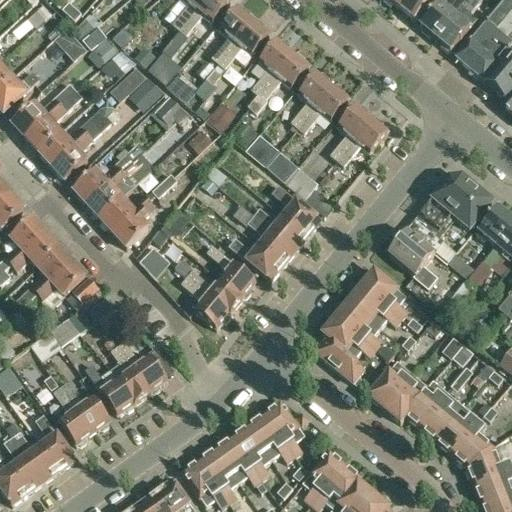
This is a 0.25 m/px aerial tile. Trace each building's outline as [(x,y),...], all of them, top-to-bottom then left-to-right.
[(24,0),(33,9),(39,4),(35,0),(24,0)] [(137,0),(136,1),(134,4),(139,9),(146,0),(137,0)] [(170,0),(164,0),(161,3),(167,10),(174,4),(170,0)] [(172,30),(179,35),(208,0),(181,0),(180,1),(190,9),(172,30)] [(208,0),(179,35),(186,41),(189,37),(203,20),(212,28),(231,6),(229,4),(230,1),(228,0),(208,0)] [(385,0),(396,9),(403,0),(385,0)] [(414,24),(419,18),(434,0),(403,0),(396,9),(414,24)] [(421,33),(428,39),(430,37),(436,42),(469,0),(457,0),(453,5),(447,0),(444,0),(440,6),(426,23),(421,29),(423,31),(421,33)] [(441,49),(448,55),(449,53),(451,55),(456,49),(477,23),(470,17),(483,0),(469,0),(436,42),(442,47),(441,49)] [(485,86),(487,85),(501,66),(499,64),(511,48),(511,45),(509,43),(511,38),(511,0),(507,0),(456,62),(485,86)] [(81,18),(69,6),(62,14),(74,25),(81,18)] [(238,12),(233,18),(220,34),(229,42),(212,63),(219,69),(254,25),(247,19),(248,16),(243,12),(239,13),(238,12)] [(73,34),(82,45),(89,39),(96,33),(86,22),(73,34)] [(54,32),(60,38),(66,32),(68,30),(62,24),(54,32)] [(261,31),(254,25),(219,69),(207,83),(215,89),(222,79),(220,78),(224,73),(226,75),(229,70),(236,63),(244,70),(270,38),(269,37),(269,34),(264,30),(261,31)] [(124,30),(111,44),(122,53),(134,40),(124,30)] [(87,55),(66,32),(60,38),(54,44),(74,66),(87,55)] [(511,38),(509,43),(511,45),(511,48),(499,64),(501,66),(487,85),(496,92),(496,95),(501,99),(504,99),(507,101),(511,95),(511,94),(511,38)] [(98,48),(89,39),(82,45),(91,54),(98,48)] [(107,42),(94,54),(104,67),(118,55),(107,42)] [(252,95),(258,100),(293,57),(287,52),(287,48),(282,44),(279,45),(278,44),(259,67),(268,74),(255,91),(252,95)] [(144,51),(134,62),(146,72),(155,61),(144,51)] [(147,75),(166,91),(177,78),(172,62),(164,56),(147,75)] [(101,72),(106,78),(112,72),(120,81),(131,72),(118,57),(101,72)] [(300,63),(293,57),(258,100),(249,112),(256,118),(267,105),(266,104),(268,102),(282,86),(291,93),(309,71),(308,70),(309,66),(304,62),(300,63)] [(0,66),(0,94),(14,82),(7,75),(11,71),(3,63),(0,66)] [(136,73),(110,96),(120,106),(145,83),(136,73)] [(14,82),(0,94),(0,113),(4,118),(31,94),(30,92),(40,83),(33,75),(19,88),(14,82)] [(179,76),(177,78),(166,91),(186,108),(196,96),(198,93),(179,76)] [(317,77),(312,83),(299,99),(308,107),(294,123),(291,128),(298,133),(332,90),(326,84),(326,81),(322,77),(318,78),(317,77)] [(128,101),(143,116),(162,97),(147,83),(128,101)] [(13,127),(26,141),(76,94),(71,88),(56,101),(43,114),(35,106),(13,127)] [(340,96),(332,90),(298,133),(305,139),(308,134),(322,118),(331,125),(349,103),(348,102),(348,99),(343,95),(340,96)] [(82,101),(76,94),(26,141),(40,156),(62,135),(55,128),(69,115),(74,111),(73,110),(82,101)] [(170,120),(184,132),(192,122),(179,110),(170,120)] [(356,110),(351,116),(338,132),(347,139),(333,156),(330,160),(336,165),(371,122),(365,117),(366,114),(361,110),(358,111),(356,110)] [(114,114),(107,120),(113,126),(120,120),(114,114)] [(53,170),(105,121),(100,115),(83,130),(69,143),(62,135),(40,156),(53,170)] [(53,170),(66,185),(89,164),(82,157),(112,129),(105,121),(53,170)] [(379,129),(371,122),(336,165),(343,171),(347,167),(360,151),(370,159),(388,136),(387,135),(387,132),(383,128),(379,129)] [(244,126),(232,140),(245,151),(257,136),(244,126)] [(213,146),(201,133),(188,146),(200,159),(213,146)] [(266,172),(279,156),(259,139),(246,155),(266,172)] [(286,189),(299,172),(279,156),(266,172),(286,189)] [(75,194),(89,209),(129,171),(131,169),(124,163),(118,168),(104,181),(97,173),(75,194)] [(227,179),(214,169),(206,180),(219,190),(227,179)] [(89,209),(103,224),(124,202),(117,194),(130,182),(135,178),(129,171),(89,209)] [(318,188),(299,172),(286,189),(305,204),(314,193),(318,188)] [(171,178),(161,187),(168,194),(177,185),(171,178)] [(432,204),(452,220),(475,193),(460,180),(451,181),(432,204)] [(218,190),(208,182),(202,190),(212,198),(218,190)] [(0,208),(12,198),(0,184),(0,208)] [(168,194),(161,187),(151,196),(155,200),(158,203),(168,194)] [(285,220),(309,240),(321,225),(297,206),(279,190),(272,198),(290,213),(285,220)] [(305,204),(324,221),(325,220),(334,210),(314,193),(305,204)] [(492,207),(475,193),(452,220),(470,234),(492,207)] [(103,224),(115,238),(149,205),(155,200),(151,196),(144,197),(131,209),(124,202),(103,224)] [(12,198),(0,208),(0,231),(2,233),(25,212),(12,198)] [(447,226),(452,220),(432,204),(416,224),(408,234),(436,256),(435,258),(441,263),(447,256),(438,249),(440,246),(438,243),(450,228),(447,226)] [(149,205),(115,238),(128,251),(150,231),(144,224),(156,213),(149,205)] [(487,243),(496,250),(511,230),(511,223),(498,212),(475,240),(483,247),(487,243)] [(297,255),(309,240),(285,220),(278,228),(260,213),(255,220),(273,235),(297,255)] [(177,214),(164,229),(178,240),(190,225),(177,214)] [(266,244),(261,250),(285,270),(297,255),(273,235),(255,220),(247,228),(266,244)] [(17,251),(5,262),(0,266),(0,278),(6,273),(11,268),(47,236),(33,221),(10,242),(17,251)] [(511,265),(511,230),(496,250),(482,268),(490,274),(501,261),(510,269),(511,265)] [(425,270),(435,258),(436,256),(408,234),(388,257),(414,280),(413,282),(428,294),(439,281),(425,270)] [(30,264),(37,272),(61,251),(47,236),(11,268),(17,276),(30,264)] [(162,236),(155,244),(163,251),(170,243),(162,236)] [(271,286),(285,270),(261,250),(254,258),(235,243),(229,251),(247,266),(262,278),(271,286)] [(44,279),(31,291),(15,305),(22,313),(38,298),(74,265),(61,251),(37,272),(44,279)] [(220,284),(243,302),(243,301),(247,302),(250,297),(249,294),(255,286),(246,279),(213,251),(207,258),(228,275),(220,284)] [(140,266),(155,284),(170,266),(153,252),(140,266)] [(455,258),(447,267),(468,284),(475,274),(455,258)] [(243,302),(220,284),(215,291),(182,263),(176,270),(188,280),(231,317),(243,302)] [(87,280),(74,265),(38,298),(44,305),(56,293),(64,301),(87,280)] [(13,279),(6,273),(0,278),(0,288),(1,290),(13,279)] [(374,275),(363,288),(360,291),(401,324),(407,316),(399,310),(406,301),(374,275)] [(231,317),(188,280),(182,287),(203,305),(194,315),(207,326),(216,334),(222,326),(226,327),(230,322),(229,319),(229,318),(230,319),(231,317)] [(78,315),(83,309),(85,307),(100,293),(90,283),(75,297),(68,305),(78,315)] [(474,293),(464,285),(441,314),(451,322),(474,293)] [(401,324),(360,291),(347,307),(379,334),(386,325),(394,332),(401,324)] [(511,313),(511,312),(511,292),(511,293),(508,298),(509,299),(498,312),(507,319),(511,313)] [(100,322),(114,311),(108,302),(93,314),(100,322)] [(347,307),(336,320),(334,323),(375,356),(380,349),(372,342),(379,334),(347,307)] [(79,316),(69,323),(73,328),(80,337),(92,329),(82,315),(81,314),(79,316)] [(411,322),(406,328),(416,336),(421,330),(411,322)] [(69,323),(51,337),(62,351),(80,337),(73,328),(69,323)] [(334,323),(322,337),(328,342),(316,358),(353,388),(353,387),(363,396),(372,385),(362,377),(363,376),(352,367),(361,357),(369,363),(375,356),(334,323)] [(432,326),(426,333),(435,341),(441,334),(432,326)] [(31,350),(35,356),(40,353),(49,365),(62,356),(48,337),(31,350)] [(416,346),(410,340),(402,349),(409,355),(416,346)] [(453,342),(442,356),(451,363),(462,350),(453,342)] [(122,355),(152,397),(168,385),(151,361),(141,368),(129,350),(125,346),(118,350),(122,355)] [(383,349),(377,356),(389,365),(394,358),(383,349)] [(1,350),(0,350),(0,371),(11,363),(1,350)] [(152,397),(122,355),(118,350),(111,356),(127,378),(118,384),(136,408),(152,397)] [(511,357),(510,356),(499,370),(511,379),(511,357)] [(413,380),(407,374),(397,366),(368,401),(384,414),(413,380)] [(102,381),(96,373),(93,369),(85,374),(119,421),(136,408),(118,384),(111,375),(102,381)] [(0,375),(0,391),(7,401),(22,390),(8,370),(0,375)] [(458,381),(465,386),(472,376),(466,371),(458,381)] [(493,375),(488,381),(497,389),(503,383),(493,375)] [(44,384),(51,394),(58,389),(51,380),(44,384)] [(400,427),(405,421),(428,392),(413,380),(384,414),(400,427)] [(465,386),(458,381),(451,390),(457,395),(465,386)] [(60,392),(63,397),(94,438),(111,426),(93,401),(83,409),(68,387),(60,392)] [(405,421),(420,433),(448,399),(441,393),(433,387),(428,392),(405,421)] [(77,450),(94,438),(63,397),(60,392),(53,397),(57,401),(69,419),(59,426),(77,450)] [(420,433),(436,446),(463,411),(448,399),(420,433)] [(281,407),(263,420),(295,460),(299,457),(294,450),(306,442),(297,429),(281,407)] [(479,425),(463,411),(436,446),(451,459),(479,425)] [(498,416),(491,411),(483,420),(490,426),(498,416)] [(42,450),(61,476),(77,465),(58,439),(44,419),(35,425),(49,445),(42,450)] [(300,419),(294,422),(301,432),(309,425),(300,419)] [(247,431),(266,455),(272,464),(281,457),(287,466),(295,460),(263,420),(247,431)] [(451,459),(467,472),(494,453),(478,440),(486,431),(479,425),(451,459)] [(247,431),(232,441),(263,484),(271,478),(264,469),(272,464),(266,455),(247,431)] [(45,488),(61,476),(42,450),(34,456),(20,436),(12,442),(26,461),(45,488)] [(255,489),(263,484),(232,441),(215,454),(232,479),(238,487),(248,480),(255,489)] [(18,467),(10,473),(29,499),(45,488),(26,461),(12,442),(4,448),(18,467)] [(467,472),(474,490),(511,474),(511,465),(500,470),(494,453),(467,472)] [(231,493),(238,487),(232,479),(215,454),(199,465),(230,507),(237,502),(231,493)] [(304,502),(311,508),(344,468),(329,456),(322,466),(310,480),(303,490),(310,495),(304,502)] [(222,511),(223,511),(230,507),(199,465),(183,477),(207,510),(216,504),(222,511)] [(361,483),(344,468),(311,508),(315,511),(322,511),(325,508),(329,511),(334,511),(358,486),(361,483)] [(300,470),(292,480),(299,485),(307,476),(300,470)] [(0,491),(13,510),(29,499),(10,473),(2,478),(0,475),(0,491)] [(511,495),(511,474),(474,490),(481,508),(511,495)] [(192,511),(172,484),(157,495),(168,511),(192,511)] [(292,492),(286,486),(277,496),(284,502),(292,492)] [(358,486),(334,511),(361,511),(373,497),(358,486)] [(168,511),(157,495),(141,507),(144,511),(168,511)] [(511,511),(511,495),(481,508),(482,511),(511,511)] [(389,511),(373,497),(361,511),(389,511)]
